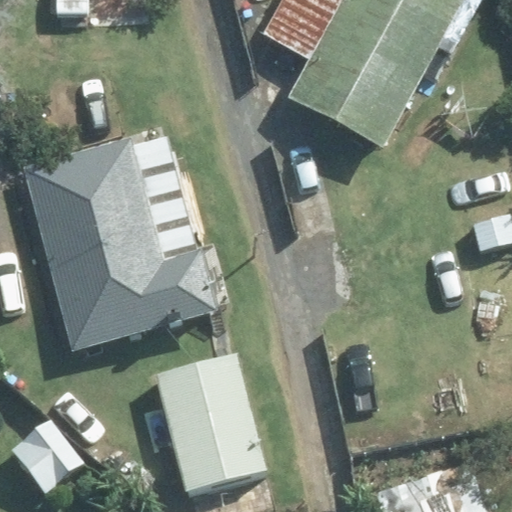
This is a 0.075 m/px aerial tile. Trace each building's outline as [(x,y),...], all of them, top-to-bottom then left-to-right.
[(285,0),(261,45),(277,54),(264,78),(297,96),(284,120),(383,173),(475,0),(285,0)] [(197,252),(167,140),(20,179),(70,364),(232,320),(213,248),(197,252)] [(511,411),(511,252),(474,258),(499,413),(511,411)] [(266,481),(237,357),(154,376),(183,501),(266,481)] [(80,470),(47,427),(6,459),(39,502),(80,470)] [(478,511),(466,473),(409,498),(413,511),(478,511)]
